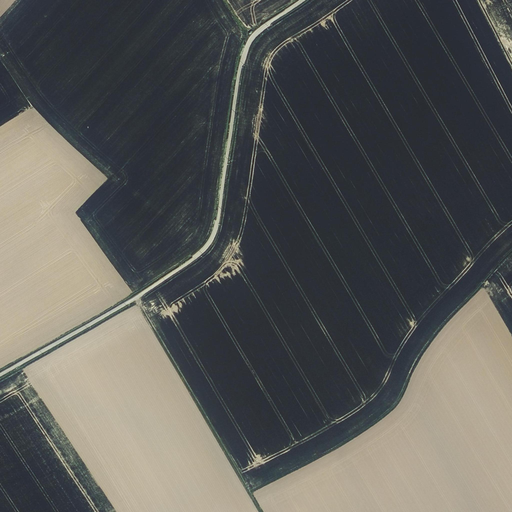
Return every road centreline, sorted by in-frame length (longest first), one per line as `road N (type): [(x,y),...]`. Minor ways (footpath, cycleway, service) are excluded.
road 1 (unclassified): [(297,0),(251,33),(208,246),(0,375)]
road 2 (track): [(126,303),(255,511)]
